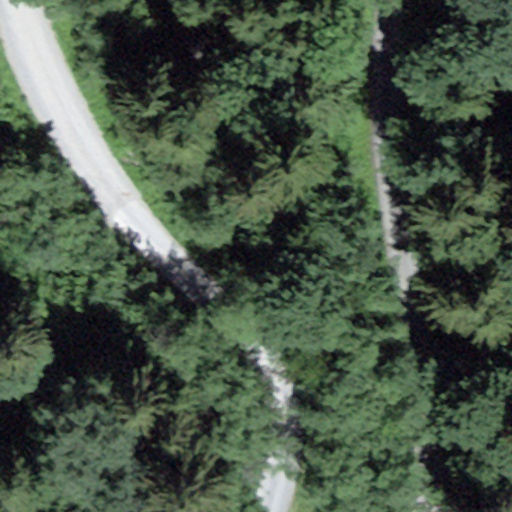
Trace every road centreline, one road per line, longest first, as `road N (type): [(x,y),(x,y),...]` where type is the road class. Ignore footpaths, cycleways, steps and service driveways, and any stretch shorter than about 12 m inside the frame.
road 1 (unclassified): [(273,511),(289,462),(290,415),(279,380),(121,205),(32,49),(17,0)]
road 2 (unclassified): [(392,0),(399,225),(424,393),(423,511)]
